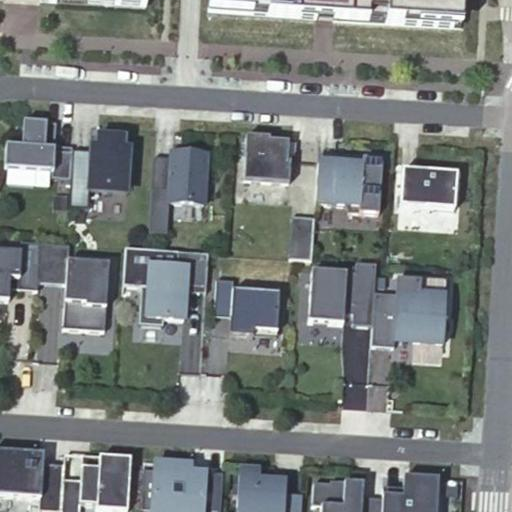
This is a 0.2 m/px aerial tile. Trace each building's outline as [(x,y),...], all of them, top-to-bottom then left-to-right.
[(207,0),(207,15),(316,21),(317,3),(333,4),(333,15),(385,18),(384,26),(453,30),(454,0),(207,0)] [(461,30),(462,0),(454,0),(453,30),(461,30)] [(333,15),(332,22),(384,26),(385,18),(333,15)] [(21,150),(5,149),(3,172),(7,172),(48,175),(51,175),(50,181),(69,183),(71,156),(53,154),(54,152),(44,151),(45,128),(55,129),(55,127),(45,126),(22,125),(21,150)] [(54,152),(55,129),(45,128),(44,151),(54,152)] [(127,192),(129,152),(123,152),(124,140),(90,138),(90,150),(89,156),(83,155),(72,155),(71,155),(68,196),(53,195),(52,211),(67,212),(67,211),(68,211),(86,212),(87,190),(127,192)] [(245,138),(242,183),(287,186),(288,163),(285,163),(287,144),(267,143),(268,140),(245,138)] [(170,162),(152,161),(151,193),(168,194),(167,207),(203,209),(206,157),(190,157),(170,155),(170,159),(170,162)] [(377,218),(380,163),(361,162),(360,168),(332,166),(332,170),(317,169),(317,159),(316,159),(313,209),(347,211),(346,217),(377,218)] [(360,168),(361,162),(317,159),(317,169),(332,170),(332,166),(360,168)] [(48,188),(48,175),(7,172),(6,185),(48,188)] [(457,177),(401,173),(398,210),(454,213),(457,177)] [(310,263),(313,222),(290,221),(288,262),(310,263)] [(37,285),(39,246),(20,245),(19,255),(0,254),(0,302),(8,303),(9,281),(17,281),(17,293),(36,294),(37,285)] [(63,304),(62,332),(103,335),(107,266),(67,263),(68,248),(39,246),(37,285),(64,287),(64,288),(69,294),(69,304),(63,304)] [(121,289),(140,290),(138,327),(162,329),(162,322),(183,323),(185,295),(185,289),(204,290),(203,296),(205,296),(205,290),(207,257),(123,252),(121,289)] [(354,276),(311,273),(307,325),(342,327),(342,317),(352,317),(351,327),(371,329),(373,297),(375,267),(355,266),(354,276)] [(371,329),(370,349),(392,350),(393,342),(393,335),(413,336),(412,343),(442,345),(445,282),(396,279),(395,298),(373,297),(371,329)] [(233,283),(216,282),(214,310),(230,311),(229,321),(228,338),(252,339),(252,333),(276,335),(278,296),(232,293),(233,283)] [(230,311),(214,310),(213,320),(229,321),(230,311)] [(393,335),(393,342),(412,343),(413,336),(393,335)] [(0,454),(0,498),(38,501),(37,511),(77,511),(78,508),(95,509),(94,511),(125,511),(129,462),(97,460),(97,467),(79,466),(78,485),(61,484),(39,483),(40,467),(41,457),(0,454)] [(80,459),(79,466),(97,467),(97,460),(80,459)] [(153,466),(150,511),(219,511),(221,496),(204,495),(205,477),(189,476),(190,468),(153,466)] [(62,468),(40,467),(39,483),(61,484),(62,468)] [(238,469),(235,511),(299,511),(301,498),(283,497),(284,484),(257,482),(258,470),(238,469)] [(222,479),(205,477),(204,495),(221,496),(222,479)] [(401,504),(382,502),(383,490),(382,490),(381,502),(380,511),(435,511),(437,481),(403,479),(401,504)] [(380,511),(381,502),(361,501),(362,486),(343,484),(342,490),(330,489),(330,487),(312,486),(311,509),(320,509),(319,511),(380,511)]
